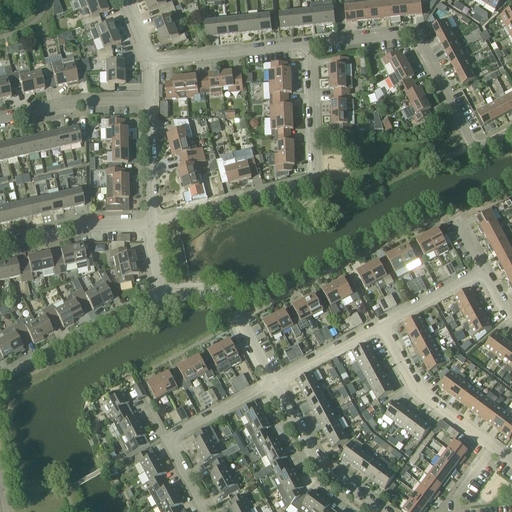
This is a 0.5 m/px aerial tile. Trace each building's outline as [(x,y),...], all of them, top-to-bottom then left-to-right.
[(162,13),(175,8),(172,3),(167,5),(165,0),(148,0),(146,1),(150,12),(159,8),(162,13)] [(416,0),(410,1),(411,17),(423,15),(420,0),(416,0)] [(489,0),(486,5),(496,11),(502,0),(489,0)] [(83,27),(88,26),(101,21),(98,15),(108,11),(104,1),(87,7),(91,18),(81,22),(83,27)] [(411,17),(410,1),(399,2),(401,18),(411,17)] [(401,18),(399,2),(388,3),(390,19),(401,18)] [(377,4),(379,20),(390,19),(388,3),(377,4)] [(367,5),(368,21),(379,20),(377,4),(367,5)] [(367,5),(356,7),(358,22),(368,21),(367,5)] [(358,22),(356,7),(345,8),(347,24),(358,22)] [(154,23),(158,33),(175,27),(171,16),(177,14),(175,8),(162,13),(164,19),(154,23)] [(334,9),(323,10),(325,26),(336,25),(334,9)] [(325,26),(323,10),(312,11),(314,27),(325,26)] [(511,10),(500,16),(505,26),(511,23),(511,10)] [(314,27),(312,11),(301,12),(303,28),(314,27)] [(303,28),(301,12),(291,13),(292,30),(303,28)] [(292,30),(291,13),(279,15),(281,31),(292,30)] [(271,16),(259,17),(261,33),(272,32),(271,16)] [(261,33),(259,17),(249,18),(250,34),(261,33)] [(250,34),(249,18),(238,19),(240,35),(250,34)] [(240,35),(238,19),(227,20),(229,37),(240,35)] [(229,37),(227,20),(216,21),(218,38),(229,37)] [(438,38),(452,30),(447,20),(432,28),(438,38)] [(99,40),(117,33),(113,22),(103,26),(101,21),(88,26),(90,31),(95,29),(99,40)] [(218,38),(216,21),(205,23),(207,39),(218,38)] [(175,27),(158,33),(162,44),(172,40),(174,46),(187,41),(185,35),(179,37),(175,27)] [(443,47),(457,40),(452,30),(438,38),(443,47)] [(97,58),(112,55),(111,47),(121,43),(117,33),(99,40),(103,50),(96,53),(97,58)] [(448,57),(462,49),(457,40),(443,47),(448,57)] [(453,67),(467,59),(462,49),(448,57),(453,67)] [(395,74),(409,67),(403,56),(398,59),(395,54),(394,54),(388,58),(383,60),(386,66),(390,64),(395,74)] [(106,73),(125,73),(124,62),(114,62),(112,55),(97,58),(98,63),(106,62),(106,73)] [(84,69),(98,68),(97,58),(83,59),(84,69)] [(330,78),(346,78),(352,77),(352,66),(349,66),(349,59),(333,60),(336,60),(336,66),(330,66),(330,78)] [(458,76),(472,69),(467,59),(453,67),(458,76)] [(67,85),(68,87),(78,85),(78,83),(76,76),(82,75),(79,60),(73,61),(73,60),(68,61),(69,66),(63,68),(67,85)] [(67,85),(63,68),(62,62),(45,66),(49,82),(55,81),(56,88),(67,85)] [(270,83),(291,82),(291,70),(287,70),(287,63),(271,64),(272,71),(269,71),(270,83)] [(49,82),(45,66),(45,68),(39,69),(40,73),(30,75),(34,93),(45,90),(43,83),(49,82)] [(0,98),(0,100),(11,98),(10,91),(15,90),(12,74),(10,67),(4,69),(6,76),(0,77),(0,98)] [(404,90),(412,86),(409,81),(414,78),(409,67),(395,74),(389,78),(394,88),(397,87),(400,92),(404,90)] [(458,76),(463,86),(477,79),(476,76),(472,69),(458,76)] [(12,74),(15,90),(21,88),(23,95),(34,93),(30,75),(29,70),(12,74)] [(221,74),(223,96),(223,89),(229,88),(230,94),(244,92),(242,74),(241,74),(241,77),(233,78),(233,72),(221,74)] [(106,73),(106,84),(100,85),(100,91),(114,91),(114,84),(125,84),(125,73),(106,73)] [(221,74),(209,75),(209,81),(203,82),(205,95),(211,94),(211,97),(223,96),(221,74)] [(205,95),(203,82),(198,82),(197,76),(185,78),(187,93),(187,99),(195,98),(194,96),(205,95)] [(352,77),(346,78),(330,78),(331,90),(337,90),(337,96),(350,96),(350,90),(353,89),(352,77)] [(187,93),(185,78),(173,79),(173,82),(165,83),(167,100),(180,99),(180,94),(187,93)] [(291,82),(270,83),(270,101),(286,100),(286,94),(292,94),(291,82)] [(412,106),(426,99),(420,88),(415,91),(412,86),(404,90),(400,92),(403,97),(406,96),(412,106)] [(350,96),(337,96),(337,102),(331,102),(332,114),(347,114),(354,113),(354,101),(351,101),(350,96)] [(511,111),(511,108),(506,97),(496,102),(504,116),(511,111)] [(426,100),(426,99),(412,106),(403,111),(409,121),(414,118),(417,124),(428,118),(426,113),(431,110),(429,106),(431,105),(428,99),(426,100)] [(271,119),(293,118),(292,106),(287,106),(286,100),(270,101),(271,119)] [(160,119),(168,119),(168,102),(160,102),(160,119)] [(504,116),(496,102),(487,107),(494,121),(504,116)] [(494,121),(487,107),(477,112),(484,127),(494,121)] [(235,119),(236,111),(227,111),(227,119),(235,119)] [(354,113),(347,114),(332,114),(332,126),(338,126),(338,132),(352,132),(352,125),(354,125),(353,114),(354,114),(354,113)] [(374,124),(375,131),(383,130),(382,123),(381,124),(378,113),(374,113),(375,124),(374,124)] [(272,137),(288,136),(288,130),(293,130),(293,118),(271,119),(272,137)] [(111,141),(127,140),(127,128),(124,129),(124,119),(101,119),(101,128),(100,129),(100,139),(100,140),(111,139),(111,141)] [(170,145),(173,145),(188,141),(186,134),(191,133),(188,121),(173,121),(176,132),(167,134),(170,145)] [(384,124),(387,131),(392,128),(389,122),(384,124)] [(78,128),(67,131),(70,147),(81,144),(78,128)] [(70,147),(67,131),(56,133),(60,149),(70,147)] [(60,149),(56,133),(46,136),(49,151),(60,149)] [(35,138),(39,154),(49,151),(46,136),(35,138)] [(278,143),(279,155),(294,154),(294,142),(288,142),(288,136),(272,137),(274,137),(275,143),(278,143)] [(39,154),(35,138),(25,140),(28,156),(39,154)] [(28,156),(25,140),(14,143),(18,159),(28,156)] [(112,152),(127,152),(127,140),(111,141),(112,152)] [(183,161),(196,157),(204,155),(202,149),(191,152),(188,141),(173,145),(170,145),(173,157),(182,155),(183,161)] [(18,159),(14,143),(3,145),(7,161),(18,159)] [(108,170),(121,170),(121,164),(127,164),(127,152),(112,152),(112,164),(108,164),(108,170)] [(294,154),(279,155),(275,155),(276,173),(278,173),(283,173),(289,172),(289,166),(295,166),(294,154)] [(182,180),(201,175),(198,164),(206,162),(204,155),(196,157),(183,161),(185,166),(179,168),(182,180)] [(240,182),(252,179),(251,173),(257,171),(254,158),(247,160),(247,158),(235,161),(237,167),(240,182)] [(240,182),(237,167),(225,169),(224,166),(218,167),(219,172),(225,170),(229,185),(240,182)] [(106,188),(128,188),(128,176),(122,176),(121,170),(108,170),(106,170),(106,188)] [(182,180),(185,191),(191,190),(192,196),(205,192),(204,186),(201,175),(182,180)] [(128,200),(128,188),(106,188),(107,200),(105,200),(105,212),(122,212),(122,200),(128,200)] [(70,193),(73,209),(84,206),(81,190),(70,193)] [(73,209),(70,193),(59,195),(63,211),(73,209)] [(49,197),(52,213),(63,211),(59,195),(49,197)] [(38,200),(42,216),(52,213),(49,197),(38,200)] [(38,200),(28,202),(31,218),(42,216),(38,200)] [(31,218),(28,202),(17,205),(21,221),(31,218)] [(21,221),(17,205),(6,207),(10,223),(21,221)] [(0,225),(10,223),(6,207),(0,208),(0,225)] [(480,231),(496,222),(491,212),(477,220),(480,226),(478,227),(480,231)] [(487,239),(501,231),(496,222),(480,231),(482,235),(484,233),(487,239)] [(438,229),(427,235),(436,251),(447,246),(438,229)] [(490,250),(506,241),(501,231),(487,239),(490,245),(488,246),(490,250)] [(436,251),(427,235),(416,241),(425,257),(436,251)] [(497,258),(511,251),(506,241),(490,250),(492,254),(494,252),(497,258)] [(76,270),(77,271),(93,267),(90,254),(84,255),(82,245),(71,248),(76,270)] [(408,245),(397,251),(406,267),(417,261),(408,245)] [(76,270),(71,248),(61,250),(63,260),(57,261),(60,275),(66,273),(66,272),(76,270)] [(120,267),(138,263),(136,252),(127,255),(125,249),(110,252),(111,258),(113,258),(116,268),(119,267),(120,267)] [(406,267),(397,251),(386,257),(395,273),(406,267)] [(500,269),(511,262),(511,251),(497,258),(500,264),(498,265),(500,269)] [(60,275),(57,261),(51,263),(49,253),(38,255),(42,272),(53,270),(54,276),(60,275)] [(24,269),(27,282),(33,281),(32,278),(37,277),(36,273),(42,272),(38,255),(27,258),(30,268),(24,269)] [(5,263),(9,280),(20,277),(21,283),(27,282),(24,269),(18,270),(16,261),(5,263)] [(379,261),(368,267),(376,283),(383,280),(387,288),(394,284),(390,275),(387,277),(379,261)] [(507,277),(511,274),(511,262),(500,269),(502,273),(504,272),(507,277)] [(0,281),(9,280),(5,263),(0,264),(0,281)] [(120,267),(113,269),(117,285),(133,282),(132,276),(141,274),(138,263),(120,267)] [(450,278),(457,275),(451,263),(444,267),(450,278)] [(376,283),(368,267),(357,273),(365,289),(376,283)] [(450,278),(444,267),(438,270),(444,282),(450,278)] [(94,290),(103,306),(112,300),(108,292),(113,289),(103,271),(97,272),(104,285),(94,290)] [(420,293),(426,289),(420,278),(414,281),(420,293)] [(345,279),(334,285),(342,301),(345,307),(353,302),(351,297),(353,296),(352,293),(355,291),(352,285),(349,287),(345,279)] [(420,293),(414,281),(407,285),(413,296),(420,293)] [(336,305),(342,301),(334,285),(323,291),(331,307),(328,308),(333,317),(340,313),(336,305)] [(455,310),(476,299),(471,289),(454,298),(457,304),(453,306),(455,310)] [(103,306),(94,290),(85,296),(82,290),(76,293),(83,305),(88,302),(93,311),(103,306)] [(61,300),(64,306),(73,322),(73,321),(82,316),(78,308),(83,305),(76,293),(67,298),(67,301),(63,303),(61,300)] [(315,295),(304,301),(313,317),(324,311),(315,295)] [(391,310),(397,306),(391,295),(385,299),(391,310)] [(391,310),(385,299),(378,302),(384,314),(391,310)] [(464,317),(481,309),(476,299),(455,310),(457,314),(461,311),(464,317)] [(47,309),(53,321),(58,318),(64,329),(74,323),(73,321),(73,322),(64,306),(61,300),(61,301),(52,306),(47,309)] [(313,317),(304,301),(293,307),(302,323),(313,317)] [(47,309),(41,312),(44,317),(35,322),(43,338),(52,332),(48,324),(53,321),(47,309)] [(465,329),(486,318),(481,309),(464,317),(468,323),(463,326),(465,329)] [(285,311),(274,317),(283,333),(294,327),(285,311)] [(351,317),(357,328),(363,325),(357,313),(351,317)] [(408,335),(429,323),(428,320),(423,322),(420,316),(403,325),(408,335)] [(44,339),(43,338),(35,322),(32,317),(17,325),(23,337),(28,334),(34,345),(44,339)] [(283,333),(274,317),(263,323),(272,339),(283,333)] [(351,317),(344,321),(350,332),(357,328),(351,317)] [(465,329),(467,333),(471,330),(475,336),(491,328),(486,318),(465,329)] [(413,344),(430,335),(427,329),(431,327),(429,323),(408,335),(413,344)] [(2,333),(13,354),(12,354),(13,355),(23,350),(18,340),(23,337),(17,325),(2,333)] [(320,331),(326,343),(333,339),(327,328),(320,331)] [(320,331),(313,335),(319,346),(326,343),(320,331)] [(458,343),(466,339),(462,331),(454,335),(458,343)] [(13,354),(2,333),(0,333),(0,353),(3,359),(12,354),(13,354)] [(490,359),(504,340),(495,333),(484,348),(490,352),(487,357),(490,359)] [(419,354),(440,343),(438,339),(433,341),(430,335),(413,344),(419,354)] [(230,340),(219,346),(228,362),(231,368),(242,362),(230,340)] [(502,361),(511,347),(511,345),(504,340),(490,359),(493,361),(496,357),(502,361)] [(424,363),(445,352),(440,355),(437,349),(442,346),(440,343),(419,354),(424,363)] [(357,362),(373,354),(368,344),(352,352),(357,362)] [(291,349),(297,360),(304,356),(298,345),(291,349)] [(228,362),(219,346),(208,352),(217,368),(228,362)] [(507,372),(511,365),(511,347),(502,361),(507,365),(504,370),(507,372)] [(291,349),(285,352),(291,364),(297,360),(291,349)] [(447,356),(445,352),(424,363),(429,373),(445,364),(442,358),(447,356)] [(362,372),(378,363),(373,354),(357,362),(362,372)] [(200,356),(189,362),(198,379),(205,375),(209,381),(215,378),(210,369),(207,370),(200,356)] [(198,379),(189,362),(178,368),(187,385),(198,379)] [(339,372),(344,369),(341,363),(336,366),(339,372)] [(367,381),(384,373),(378,363),(362,372),(367,381)] [(169,373),(159,379),(167,395),(178,389),(169,373)] [(302,392),(318,383),(313,373),(296,382),(302,392)] [(389,382),(384,373),(367,381),(372,391),(389,382)] [(449,394),(463,375),(460,373),(457,377),(451,373),(440,388),(449,394)] [(243,390),(244,390),(249,387),(243,375),(237,379),(243,390)] [(457,401),(468,386),(463,382),(466,378),(463,375),(449,394),(457,401)] [(167,395),(159,379),(148,384),(156,401),(167,395)] [(243,390),(237,379),(230,382),(236,394),(243,390)] [(389,382),(372,391),(378,401),(394,392),(389,382)] [(307,401),(323,393),(318,383),(302,392),(307,401)] [(147,396),(141,384),(134,388),(140,400),(147,396)] [(220,385),(216,388),(222,399),(227,396),(220,385)] [(466,407),(480,388),(477,386),(474,390),(468,386),(457,401),(466,407)] [(474,414),(486,399),(480,395),(483,390),(480,388),(466,407),(474,414)] [(212,405),(218,401),(212,390),(206,394),(212,405)] [(113,422),(115,421),(129,413),(125,406),(129,404),(124,393),(108,402),(113,412),(111,413),(115,421),(113,422)] [(312,411),(328,402),(323,393),(307,401),(312,411)] [(212,405),(206,394),(199,397),(205,408),(212,405)] [(366,397),(360,400),(357,402),(358,405),(357,405),(360,410),(365,408),(364,407),(370,404),(366,397)] [(483,420),(497,401),(494,399),(491,403),(486,399),(474,414),(483,420)] [(394,423),(405,408),(396,401),(385,416),(394,423)] [(492,427),(503,412),(497,408),(501,403),(497,401),(483,420),(492,427)] [(317,421),(333,412),(328,402),(312,411),(317,421)] [(251,426),(266,418),(261,408),(258,409),(255,404),(236,414),(239,420),(246,416),(251,426)] [(176,411),(182,423),(189,419),(183,408),(176,411)] [(403,429),(414,415),(405,408),(394,423),(403,429)] [(176,411),(169,415),(175,426),(182,423),(176,411)] [(500,433),(511,417),(511,411),(511,412),(508,416),(503,412),(492,427),(500,433)] [(322,430),(338,421),(333,412),(317,421),(322,430)] [(129,413),(115,421),(113,422),(121,437),(142,426),(136,416),(132,419),(129,413)] [(412,436),(423,421),(414,415),(403,429),(412,436)] [(511,417),(500,433),(509,440),(511,436),(511,417)] [(266,418),(251,426),(246,429),(251,439),(254,437),(257,442),(269,436),(266,431),(271,428),(266,418)] [(327,440),(343,431),(338,421),(322,430),(327,440)] [(431,428),(423,421),(412,436),(420,442),(431,428)] [(142,426),(121,437),(125,435),(130,444),(126,446),(129,452),(125,454),(127,456),(149,444),(145,437),(147,436),(142,426)] [(456,441),(460,435),(450,427),(446,433),(456,441)] [(194,444),(199,454),(214,446),(220,443),(219,442),(219,443),(211,428),(196,436),(199,441),(194,444)] [(349,441),(343,431),(327,440),(332,449),(349,441)] [(232,436),(237,446),(241,444),(236,434),(232,436)] [(262,459),(282,448),(277,439),(272,441),(269,436),(257,442),(260,447),(257,449),(262,459)] [(432,439),(429,436),(422,445),(426,448),(432,439)] [(455,442),(448,451),(463,462),(466,458),(464,457),(468,451),(455,442)] [(341,458),(350,464),(361,450),(352,443),(341,458)] [(416,454),(419,456),(426,448),(422,445),(416,454)] [(219,455),(214,446),(199,454),(204,463),(209,461),(212,466),(224,460),(221,454),(219,455)] [(282,448),(262,459),(267,457),(272,466),(270,467),(273,472),(285,466),(282,461),(287,458),(282,448)] [(140,464),(145,473),(162,464),(157,454),(154,455),(153,455),(150,450),(135,458),(139,465),(140,464)] [(361,450),(350,464),(358,471),(369,456),(361,450)] [(463,462),(448,451),(442,459),(454,469),(458,464),(460,466),(463,462)] [(421,458),(419,456),(416,454),(409,462),(415,466),(421,458)] [(367,478),(378,463),(369,456),(358,471),(367,478)] [(454,469),(442,459),(435,468),(450,479),(457,471),(454,469)] [(215,484),(230,476),(225,466),(227,465),(224,460),(212,466),(215,471),(210,474),(215,484)] [(376,484),(387,469),(378,463),(367,478),(376,484)] [(162,464),(145,473),(150,482),(148,483),(152,489),(164,483),(161,477),(167,474),(162,464)] [(285,466),(273,472),(276,478),(278,477),(283,486),(277,490),(283,487),(298,479),(293,469),(288,472),(285,466)] [(450,479),(435,468),(429,477),(444,488),(450,479)] [(387,469),(376,484),(385,491),(396,476),(387,469)] [(264,477),(261,472),(254,476),(256,481),(264,477)] [(230,476),(215,484),(221,494),(226,491),(229,497),(240,490),(237,485),(235,486),(230,476)] [(444,488),(429,477),(422,485),(437,497),(440,493),(438,491),(441,487),(443,488),(444,488)] [(298,479),(283,487),(277,490),(282,500),(287,497),(291,506),(301,497),(298,491),(303,489),(298,479)] [(164,483),(152,489),(148,491),(157,506),(178,495),(173,485),(167,488),(164,483)] [(437,497),(422,485),(416,494),(429,504),(432,499),(434,500),(437,497)] [(311,511),(322,499),(313,492),(306,501),(301,497),(291,506),(298,511),(297,511),(311,511)] [(429,504),(416,494),(409,503),(421,511),(425,511),(427,510),(425,509),(429,504)] [(178,495),(157,506),(159,511),(179,511),(177,508),(183,505),(178,495)] [(229,510),(230,511),(249,511),(244,502),(246,502),(243,496),(232,502),(234,508),(229,510)] [(311,511),(330,511),(327,510),(331,505),(322,499),(311,511)] [(421,511),(409,503),(402,511),(421,511)]
